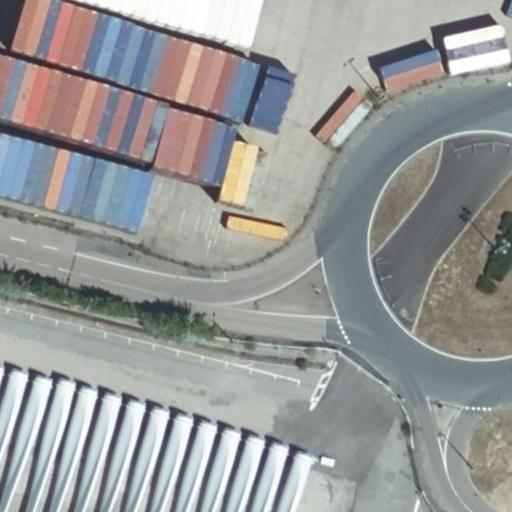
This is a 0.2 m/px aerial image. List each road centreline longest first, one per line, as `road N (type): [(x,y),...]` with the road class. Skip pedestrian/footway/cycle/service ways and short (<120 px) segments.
road 1 (unclassified): [(476,120),(440,126),(381,166),(352,236),(355,276),(370,313),(396,343),(449,371)]
road 2 (unclassified): [(449,371),(442,446),(451,486),(472,511)]
